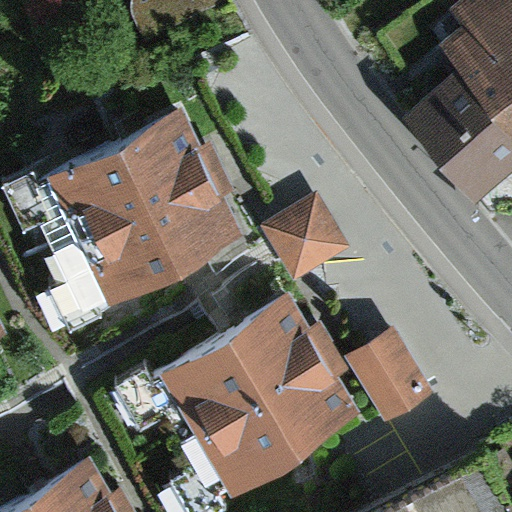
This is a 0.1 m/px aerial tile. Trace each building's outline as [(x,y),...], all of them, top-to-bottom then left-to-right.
[(460,54),(403,98),(474,190),(511,161),(511,0),(462,0),(456,5),(470,23),(449,39),(460,54)] [(230,227),(172,108),(6,188),(64,308),(230,227)] [(310,193),(259,220),(284,266),(335,239),(310,193)] [(353,408),(287,290),(113,386),(179,505),(353,408)] [(387,322),(343,346),(375,404),(418,380),(387,322)] [(511,511),(511,510),(478,444),(345,511),(511,511)] [(0,511),(118,511),(87,456),(0,504),(0,511)]
